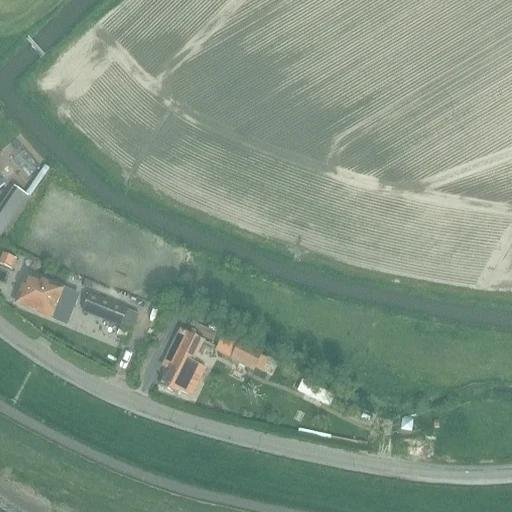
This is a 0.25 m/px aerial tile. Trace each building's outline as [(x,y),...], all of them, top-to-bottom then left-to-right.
[(14,258),(3,254),(0,261),(0,265),(10,270),(14,258)] [(50,317),(61,290),(28,277),(17,304),(50,317)] [(82,312),(121,328),(128,310),(89,294),(82,312)] [(150,341),(162,346),(172,325),(160,319),(150,341)] [(119,328),(117,335),(125,338),(128,331),(119,328)] [(160,386),(176,395),(203,342),(181,330),(163,368),(168,370),(160,386)] [(262,353),(240,342),(231,361),(253,371),(262,353)] [(260,356),(254,368),(262,372),(269,360),(260,356)] [(328,405),(334,393),(312,383),(307,394),(328,405)]
